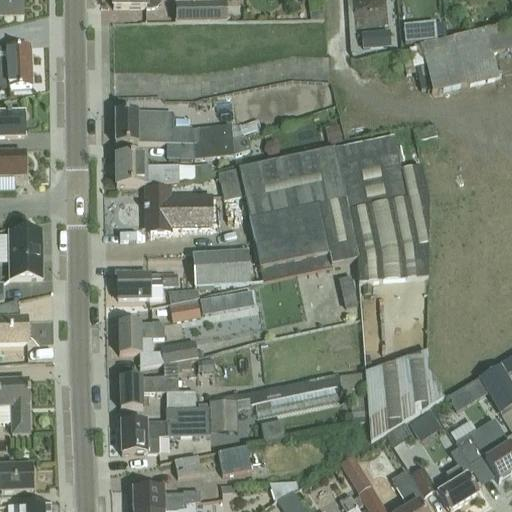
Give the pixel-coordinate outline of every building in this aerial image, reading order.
[(0,0),(0,20),(22,21),(21,0),(0,0)] [(112,0),(113,11),(150,11),(159,4),(159,0),(112,0)] [(176,26),(191,26),(226,25),(226,6),(175,7),(176,26)] [(338,17),(339,6),(324,6),(323,17),(338,17)] [(321,13),(309,15),(310,24),(323,22),(321,13)] [(492,59),(511,54),(511,26),(420,45),(421,50),(408,52),(413,71),(416,70),(421,93),(429,91),(431,99),(498,86),(492,59)] [(388,33),(361,35),(362,51),(390,48),(388,33)] [(0,50),(0,90),(11,90),(31,89),(29,50),(10,50),(0,50)] [(0,141),(24,140),(23,116),(11,117),(10,114),(6,114),(6,117),(0,116),(0,141)] [(115,115),(115,148),(137,147),(137,146),(149,146),(148,130),(137,130),(137,115),(115,115)] [(257,123),(239,129),(242,139),(260,133),(257,125),(257,123)] [(338,128),(330,130),(333,142),(341,141),(338,128)] [(280,146),(293,143),(289,129),(277,132),(280,146)] [(229,130),(190,134),(193,163),(232,159),(230,142),(229,130)] [(422,160),(433,159),(430,130),(419,131),(422,160)] [(333,151),(217,178),(219,185),(223,205),(244,200),(253,242),(255,253),(259,273),(262,286),(332,270),(331,267),(357,261),(358,288),(362,287),(370,287),(427,283),(428,205),(421,169),(411,171),(401,173),(393,139),(334,152),(333,151)] [(247,153),(242,139),(230,142),(232,159),(247,153)] [(24,156),(4,157),(0,156),(0,180),(25,180),(24,156)] [(144,160),(115,161),(116,190),(144,189),(144,188),(177,187),(177,169),(144,169),(144,160)] [(210,168),(193,169),(194,182),(211,178),(210,168)] [(143,213),(150,213),(150,235),(170,235),(170,226),(181,226),(181,231),(211,231),(211,200),(169,201),(169,193),(145,193),(145,210),(143,210),(143,213)] [(41,234),(9,235),(9,283),(42,282),(41,234)] [(247,255),(192,259),(194,290),(250,287),(247,255)] [(117,279),(118,303),(149,303),(162,303),(162,289),(176,289),(176,278),(117,279)] [(350,278),(336,281),(343,311),(357,308),(350,278)] [(370,287),(362,287),(363,297),(371,296),(370,287)] [(188,294),(168,296),(170,307),(190,304),(188,294)] [(251,295),(200,305),(202,318),(253,309),(251,295)] [(0,347),(27,347),(27,323),(18,323),(18,304),(0,309),(0,347)] [(138,327),(118,328),(119,358),(139,358),(139,373),(161,368),(162,368),(165,368),(163,356),(153,357),(153,343),(162,343),(162,327),(150,327),(150,328),(140,328),(140,327),(138,327)] [(194,345),(162,351),(163,356),(165,368),(177,366),(190,363),(197,362),(194,345)] [(385,439),(404,427),(443,404),(427,376),(426,355),(364,376),(370,448),(385,439)] [(478,382),(480,386),(486,394),(487,397),(499,416),(511,408),(511,388),(506,378),(511,374),(511,359),(506,363),(499,367),(500,368),(478,382)] [(213,363),(197,364),(198,374),(214,373),(213,363)] [(139,382),(119,382),(120,413),(140,412),(142,412),(141,398),(165,397),(177,397),(177,373),(190,373),(190,365),(177,366),(177,368),(162,368),(161,368),(161,381),(151,382),(151,383),(140,383),(140,382),(139,382)] [(337,378),(235,399),(236,412),(254,408),(257,420),(338,403),(337,396),(364,393),(363,376),(337,380),(337,378)] [(478,382),(467,389),(476,403),(487,397),(486,394),(480,386),(478,382)] [(0,427),(9,427),(9,438),(29,438),(28,410),(29,410),(28,384),(0,384),(0,427)] [(177,397),(165,397),(165,413),(194,412),(194,407),(194,396),(177,397)] [(194,412),(165,413),(166,426),(166,441),(209,440),(209,437),(209,412),(198,412),(194,412)] [(430,415),(409,430),(415,439),(437,424),(430,415)] [(140,427),(120,427),(121,458),(141,458),(147,458),(147,457),(158,457),(158,441),(166,441),(166,426),(140,427)] [(484,463),(498,486),(511,477),(511,452),(499,432),(488,439),(497,455),(484,463)] [(455,447),(458,451),(468,469),(483,460),(470,438),(455,447)] [(246,450),(217,456),(222,479),(250,473),(246,450)] [(437,497),(446,511),(456,511),(477,499),(465,480),(472,476),(468,469),(458,451),(450,457),(458,469),(445,477),(451,488),(437,497)] [(176,482),(201,477),(197,459),(173,464),(176,482)] [(341,466),(365,507),(367,511),(383,511),(353,459),(341,466)] [(0,495),(0,496),(32,495),(31,469),(0,470),(0,495)] [(422,472),(410,479),(423,500),(435,493),(422,472)] [(406,511),(420,511),(416,504),(423,500),(410,479),(407,473),(391,482),(409,511),(406,511)] [(270,486),(275,505),(298,491),(295,485),(270,486)] [(132,494),(132,511),(173,511),(183,507),(195,506),(200,506),(199,494),(183,495),(183,497),(175,497),(175,494),(161,494),(161,493),(132,494)] [(358,511),(350,498),(340,504),(344,511),(358,511)]
